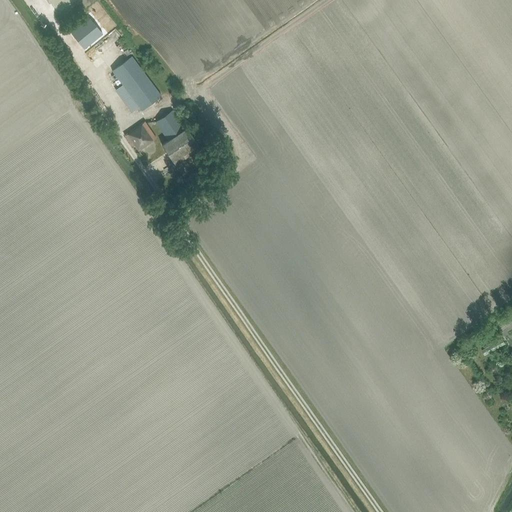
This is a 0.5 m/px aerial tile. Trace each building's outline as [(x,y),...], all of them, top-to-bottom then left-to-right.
[(72,34),(83,48),(102,34),(91,20),(72,34)] [(142,110),(161,96),(132,56),(112,71),(121,83),(115,88),(134,111),(142,110)] [(103,104),(97,108),(101,114),(107,110),(103,104)] [(184,178),(210,161),(186,127),(185,128),(172,110),(155,122),(166,140),(161,143),(184,178)] [(153,141),(156,139),(145,122),(142,124),(141,123),(125,135),(131,144),(133,143),(139,151),(153,141)]
